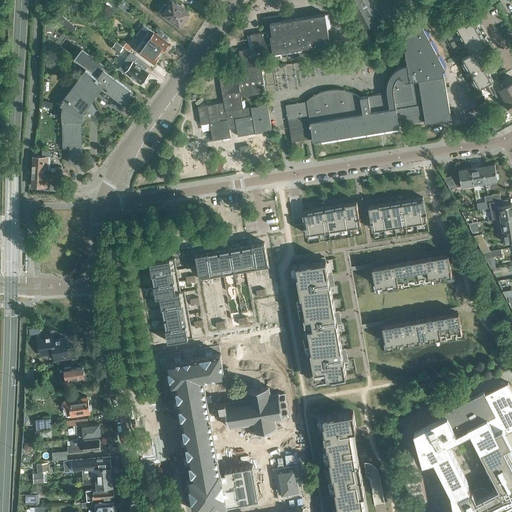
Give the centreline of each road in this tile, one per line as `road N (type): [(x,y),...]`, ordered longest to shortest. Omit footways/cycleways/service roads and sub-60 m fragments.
road 1 (residential): [(103,205),(510,142)]
road 2 (unknown): [(131,469),(149,463),(162,432),(150,277),(161,267),(230,254)]
road 3 (residential): [(103,205),(107,183),(234,0)]
road 4 (residential): [(137,511),(100,284)]
